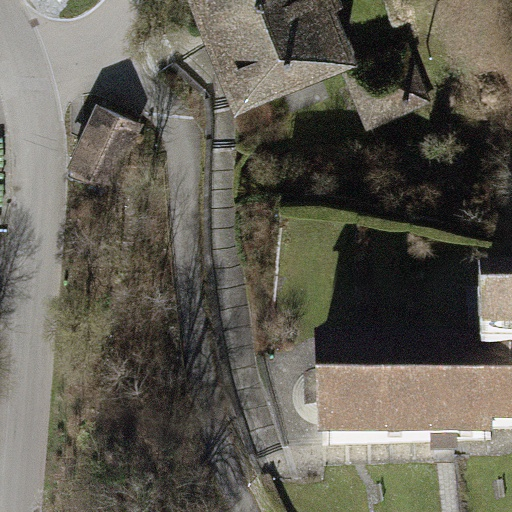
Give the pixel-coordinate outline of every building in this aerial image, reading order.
[(206,0),(243,93),(345,53),(324,0),(206,0)] [(351,69),(370,117),(423,96),(404,48),(351,69)] [(137,123),(101,106),(75,160),(111,177),(137,123)] [(0,333),(8,228),(0,227),(0,333)] [(480,341),(321,346),(324,443),(492,438),(492,427),(511,426),(511,300),(479,302),(480,341)]
